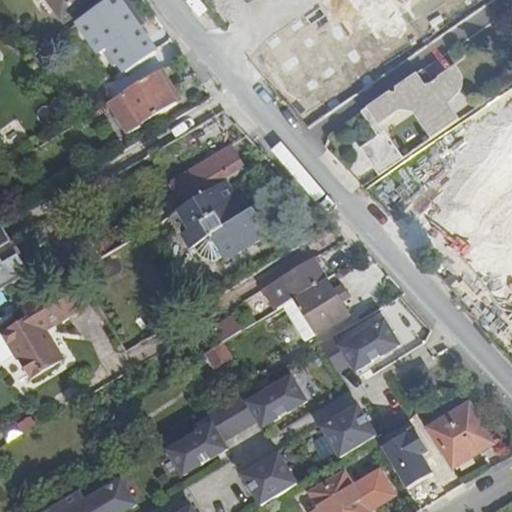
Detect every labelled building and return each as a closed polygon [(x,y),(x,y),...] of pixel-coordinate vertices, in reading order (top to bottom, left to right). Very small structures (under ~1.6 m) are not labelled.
[(48,0),(61,18),(86,0),(48,0)] [(113,0),(79,23),(102,57),(111,51),(127,74),(157,53),(121,0),(113,0)] [(437,77),(428,64),(364,107),(372,120),(382,123),(410,104),(432,135),(461,115),(451,97),(454,94),(458,90),(462,83),(463,77),(459,62),(437,77)] [(157,73),(177,104),(182,101),(162,70),(157,73)] [(157,73),(108,103),(128,135),(177,104),(157,73)] [(361,145),(379,172),(404,155),(386,129),(361,145)] [(232,145),(219,154),(222,160),(236,151),(232,145)] [(222,160),(219,154),(175,180),(189,203),(193,201),(225,181),(246,168),(236,151),(222,160)] [(193,201),(189,203),(170,215),(180,231),(186,227),(212,270),(268,236),(252,210),(246,214),(225,181),(193,201)] [(13,242),(2,225),(0,225),(0,242),(3,248),(13,242)] [(3,255),(0,256),(0,286),(29,269),(20,255),(8,264),(3,255)] [(313,259),(263,289),(276,310),(283,305),(325,279),(313,259)] [(31,274),(29,269),(0,286),(0,292),(6,289),(4,286),(12,281),(15,284),(31,274)] [(41,333),(45,330),(96,301),(77,272),(23,306),(29,317),(2,332),(16,356),(30,380),(63,361),(50,339),(46,341),(41,333)] [(348,315),(325,279),(283,305),(304,340),(317,332),(318,334),(348,315)] [(342,346),(335,336),(321,344),(337,372),(351,364),(356,371),(399,345),(384,320),(342,346)] [(50,339),(45,330),(41,333),(46,341),(50,339)] [(16,356),(2,332),(0,333),(0,363),(1,365),(16,356)] [(230,357),(222,343),(206,352),(215,366),(230,357)] [(423,365),(414,370),(425,387),(433,382),(423,365)] [(248,402),(242,392),(204,414),(211,425),(168,450),(183,475),(227,449),(222,441),(258,420),(263,427),(306,401),(291,376),(248,402)] [(469,404),(430,427),(454,466),(492,443),(469,404)] [(322,428),(340,458),(375,437),(376,436),(358,406),(322,428)] [(243,476),(261,506),(264,505),(297,484),(278,454),(243,476)] [(312,493),(320,507),(323,511),(368,511),(345,473),(312,493)] [(83,487),(41,511),(122,511),(140,502),(125,477),(89,498),(83,487)]
